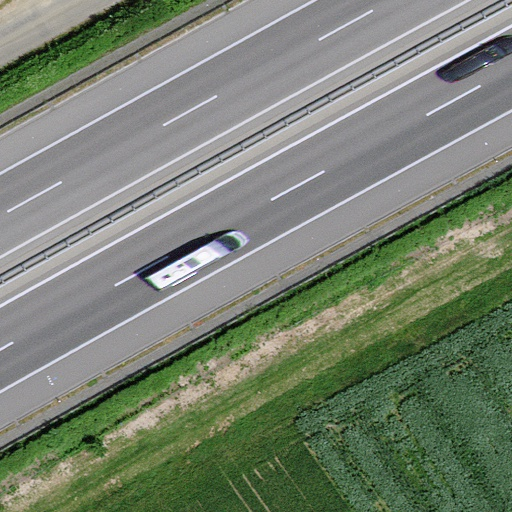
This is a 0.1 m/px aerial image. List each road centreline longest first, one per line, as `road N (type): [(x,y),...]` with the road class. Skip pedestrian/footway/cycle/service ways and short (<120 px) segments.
road 1 (motorway): [(0,350),(511,68)]
road 2 (track): [(53,511),(511,249)]
road 3 (motorway): [(392,0),(0,216)]
